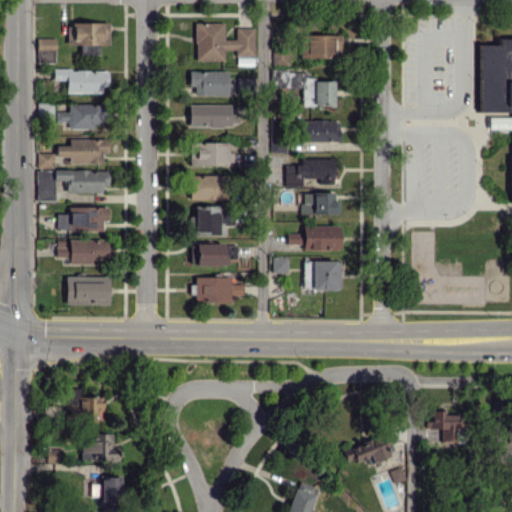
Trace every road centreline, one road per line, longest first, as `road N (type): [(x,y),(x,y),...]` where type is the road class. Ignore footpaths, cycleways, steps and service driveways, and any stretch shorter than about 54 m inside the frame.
road 1 (secondary): [(13,330),(511,337)]
road 2 (residential): [(144,0),(144,336)]
road 3 (residential): [(381,0),(382,335)]
road 4 (tertiary): [(14,0),(13,330)]
road 5 (residential): [(409,386),(389,371),(315,378),(241,443),(210,511)]
road 6 (residential): [(315,378),(195,387),(170,403),(206,511)]
road 7 (residential): [(13,330),(7,511)]
